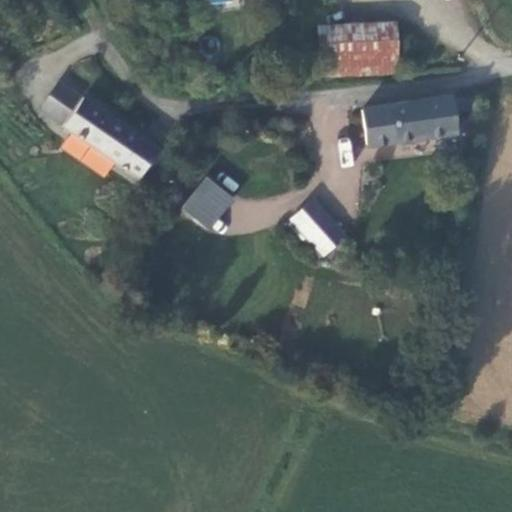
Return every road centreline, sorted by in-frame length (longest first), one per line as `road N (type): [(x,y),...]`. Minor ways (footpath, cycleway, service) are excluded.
road 1 (unclassified): [(106,51),(134,90),(175,105),(256,104),(511,67)]
road 2 (unknown): [(475,73),(447,9),(436,4),(291,9)]
